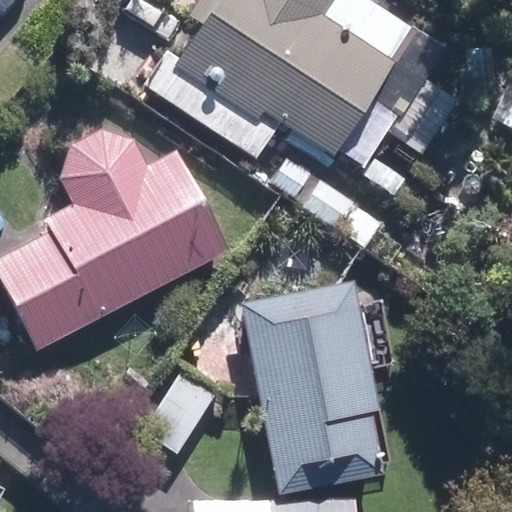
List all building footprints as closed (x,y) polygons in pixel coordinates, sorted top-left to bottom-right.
[(256,162),(278,127),(329,159),(391,62),(386,59),(407,27),(364,0),(192,0),(181,17),(196,26),(175,58),(161,49),(138,86),(256,162)] [(174,152),(145,166),(132,139),(97,129),(66,144),(56,177),(71,207),(42,221),(48,233),(0,257),(0,288),(30,349),(224,255),(174,152)] [(350,201),(282,160),(266,187),(333,228),(347,206),(350,201)] [(365,248),(379,225),(347,206),(333,228),(365,248)] [(238,302),(273,492),(377,474),(366,414),(375,413),(351,281),(238,302)] [(212,393),(178,371),(140,429),(173,452),(212,393)] [(268,511),(353,511),(353,499),(269,500),(268,511)]
